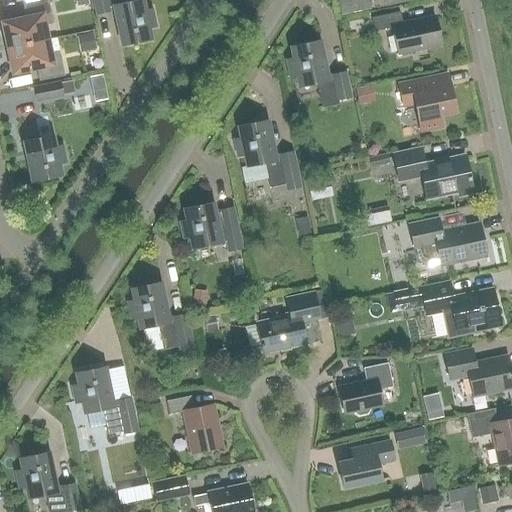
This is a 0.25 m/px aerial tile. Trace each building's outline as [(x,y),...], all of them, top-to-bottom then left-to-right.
[(146,28),(154,27),(151,10),(143,12),(140,0),(125,4),(123,0),(93,0),(97,14),(109,11),(108,8),(115,7),(124,45),(149,40),(146,28)] [(23,6),(25,19),(3,24),(3,27),(1,29),(3,37),(6,39),(8,48),(47,40),(44,26),(53,24),(48,1),(23,6)] [(440,44),(435,18),(402,25),(400,12),(371,18),(374,32),(392,28),(397,53),(440,44)] [(50,54),(47,40),(8,48),(13,73),(36,68),(39,81),(64,76),(59,53),(50,54)] [(287,60),(290,77),(298,75),(301,87),(317,84),(322,109),(339,105),(338,100),(350,98),(345,73),(332,76),(333,79),(326,80),(318,42),(293,47),(295,59),(287,60)] [(403,106),(413,104),(420,134),(443,129),(440,115),(455,112),(447,75),(398,85),(403,106)] [(33,87),(36,103),(63,97),(60,82),(33,87)] [(358,106),(374,103),(371,86),(354,90),(358,106)] [(299,187),(292,153),(280,156),(280,159),(273,160),(265,122),(240,127),(242,138),(234,140),(238,157),(246,155),(248,167),(264,163),(269,188),(286,185),(287,190),(299,187)] [(53,148),(51,136),(26,142),(34,182),(59,176),(56,164),(65,163),(61,146),(53,148)] [(458,196),(472,193),(464,156),(424,165),(420,149),(393,155),(399,181),(422,176),(427,199),(457,193),(458,196)] [(241,249),(236,224),(232,208),(213,212),(211,204),(186,209),(188,221),(180,223),(184,239),(192,237),(194,249),(226,242),(228,252),(241,249)] [(414,249),(415,249),(418,261),(428,268),(440,265),(440,267),(486,257),(479,223),(440,231),(438,219),(408,225),(414,249)] [(471,333),(500,326),(492,290),(452,298),(449,283),(420,289),(426,315),(451,310),(455,330),(470,327),(471,333)] [(128,302),(131,319),(139,317),(142,329),(158,325),(163,350),(179,347),(180,349),(192,347),(186,315),(173,318),(174,321),(167,322),(158,284),(133,289),(136,301),(128,302)] [(301,324),(319,320),(317,308),(329,306),(325,290),(285,299),(289,313),(280,315),(281,318),(256,323),(263,354),(306,345),(301,324)] [(472,397),(511,388),(511,380),(507,357),(474,363),(471,350),(444,356),(449,380),(468,376),(472,397)] [(344,414),(353,412),(354,414),(358,417),(366,415),(369,410),(369,408),(382,406),(378,390),(392,387),(387,364),(363,369),(366,382),(338,388),(344,414)] [(72,387),(76,403),(84,401),(86,413),(102,410),(107,435),(124,431),(124,434),(137,431),(130,399),(117,402),(118,405),(111,407),(103,368),(78,373),(80,385),(72,387)] [(194,409),(191,396),(166,402),(169,415),(182,412),(191,454),(222,447),(213,405),(194,409)] [(511,462),(511,419),(496,423),(494,409),(466,415),(471,438),(493,434),(499,465),(511,462)] [(420,428),(395,434),(398,446),(423,440),(420,428)] [(338,464),(343,489),(381,480),(378,466),(394,462),(389,440),(362,446),(364,458),(338,464)] [(16,472),(19,488),(28,487),(30,498),(46,495),(49,511),(66,511),(67,511),(79,509),(74,485),(61,487),(62,490),(55,492),(47,453),(22,459),(24,470),(16,472)] [(188,495),(184,476),(151,483),(155,502),(188,495)] [(497,483),(483,487),(486,500),(500,497),(497,483)] [(211,511),(252,511),(247,485),(208,493),(208,494),(192,497),(194,507),(210,504),(211,511)] [(466,498),(467,509),(480,507),(476,485),(452,488),(453,499),(466,498)]
